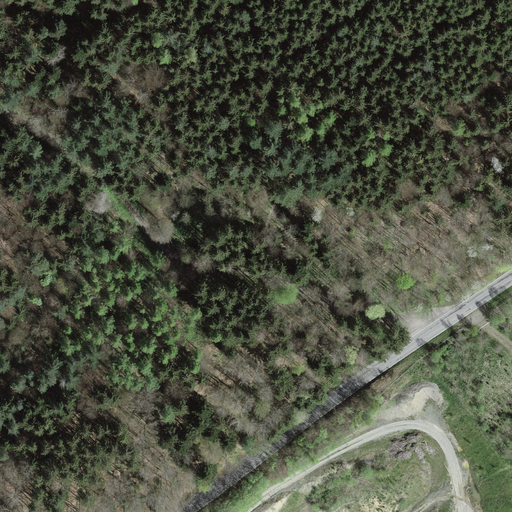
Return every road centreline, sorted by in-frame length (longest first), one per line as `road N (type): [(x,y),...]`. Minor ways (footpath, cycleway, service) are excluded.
road 1 (track): [(0,104),(84,157),(171,241),(300,277),(435,328)]
road 2 (tertiary): [(511,277),(184,511)]
